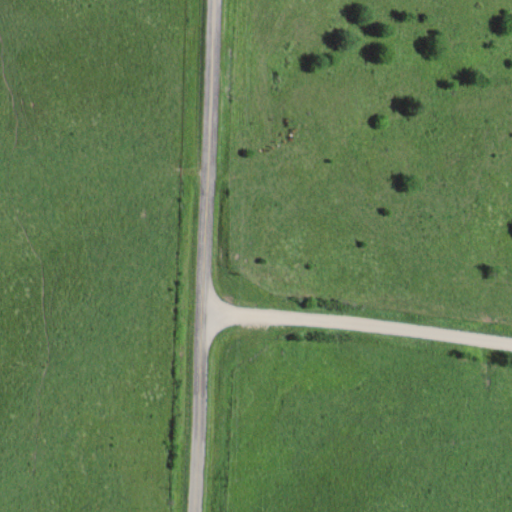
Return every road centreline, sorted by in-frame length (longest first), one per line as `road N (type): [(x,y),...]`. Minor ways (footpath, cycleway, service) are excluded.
road 1 (tertiary): [(193,511),(209,0)]
road 2 (tertiary): [(511,344),(312,319),(200,316)]
